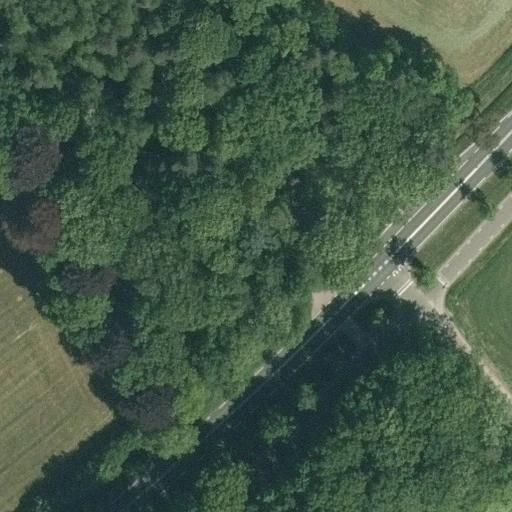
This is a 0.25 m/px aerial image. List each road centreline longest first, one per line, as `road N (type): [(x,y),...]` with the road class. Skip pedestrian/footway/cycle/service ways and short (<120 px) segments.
road 1 (secondary): [(106,511),(330,309)]
road 2 (unclassified): [(220,511),(374,355)]
road 3 (secondary): [(383,252),(511,119)]
road 4 (unclassified): [(511,411),(423,304)]
road 5 (unclassified): [(423,304),(511,212)]
